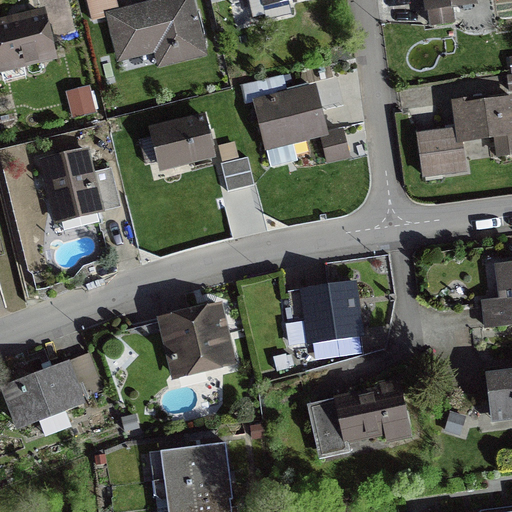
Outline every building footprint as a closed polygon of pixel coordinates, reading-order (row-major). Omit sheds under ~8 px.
[(116,0),(86,0),(92,23),(107,19),(117,63),(146,57),(149,67),(157,65),(157,67),(207,56),(194,0),(158,0),(119,9),(116,0)] [(247,0),(252,18),(265,15),(266,20),(292,14),(289,3),(300,0),(247,0)] [(423,0),(425,14),(427,14),(429,27),(474,21),(472,5),(477,4),(476,0),(423,0)] [(0,74),(1,74),(3,83),(27,78),(25,68),(58,61),(47,9),(0,18),(0,74)] [(107,79),(114,77),(110,63),(103,65),(107,79)] [(239,85),(245,106),(252,104),(269,168),(298,161),(294,146),(321,139),(327,164),(350,158),(343,129),(328,132),(315,85),(309,86),(309,84),(287,90),(286,86),(293,84),(289,72),(246,83),(239,85)] [(89,87),(65,93),(72,120),(96,113),(96,111),(99,110),(94,90),(91,91),(89,87)] [(451,102),(454,129),(457,145),(463,145),(494,141),(496,159),(511,156),(511,98),(473,104),(473,99),(451,102)] [(205,113),(148,127),(150,137),(139,140),(145,165),(156,163),(159,172),(216,158),(205,113)] [(467,174),(463,145),(457,145),(454,129),(416,134),(422,179),(425,179),(426,181),(443,179),(443,177),(467,174)] [(238,159),(235,143),(218,146),(221,162),(238,159)] [(89,148),(38,160),(55,234),(101,224),(99,215),(105,214),(105,212),(121,208),(112,168),(95,172),(89,148)] [(248,158),(222,165),(228,191),(254,185),(248,158)] [(498,300),(480,302),(483,329),(511,326),(511,263),(494,266),(498,300)] [(357,282),(287,292),(290,308),(285,309),(287,324),(285,325),(289,347),(313,344),(315,359),(360,353),(358,338),(364,337),(357,282)] [(222,304),(157,319),(172,381),(186,378),(186,380),(224,371),(223,369),(237,366),(222,304)] [(292,353),(272,358),(276,372),(295,367),(292,353)] [(91,355),(0,387),(0,391),(15,432),(38,423),(43,435),(72,424),(67,413),(86,406),(83,397),(104,389),(91,355)] [(511,370),(486,374),(492,424),(511,421),(511,370)] [(332,401),(307,406),(319,461),(352,454),(349,444),(384,437),(386,445),(411,439),(398,378),(379,382),(380,387),(332,397),(332,401)] [(445,432),(462,437),(468,417),(451,412),(445,432)] [(96,426),(106,422),(102,413),(92,416),(96,426)] [(140,429),(136,414),(121,419),(126,433),(140,429)] [(253,441),(266,439),(263,423),(250,425),(253,441)] [(231,508),(231,502),(232,502),(231,487),(228,459),(226,445),(149,453),(152,482),(153,498),(155,498),(156,511),(238,511),(238,508),(231,508)] [(105,467),(103,457),(93,458),(94,469),(105,467)]
